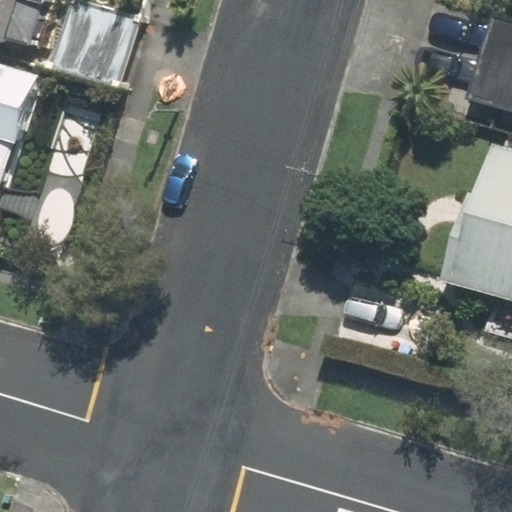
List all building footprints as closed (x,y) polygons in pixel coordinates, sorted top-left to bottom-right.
[(0,0),(0,42),(47,56),(63,0),(0,0)] [(141,22),(73,0),(52,68),(120,89),(141,22)] [(511,42),(500,39),(482,102),(511,109),(511,42)] [(47,83),(0,68),(0,225),(4,227),(47,83)] [(511,151),(503,149),(472,284),(511,293),(511,151)]
